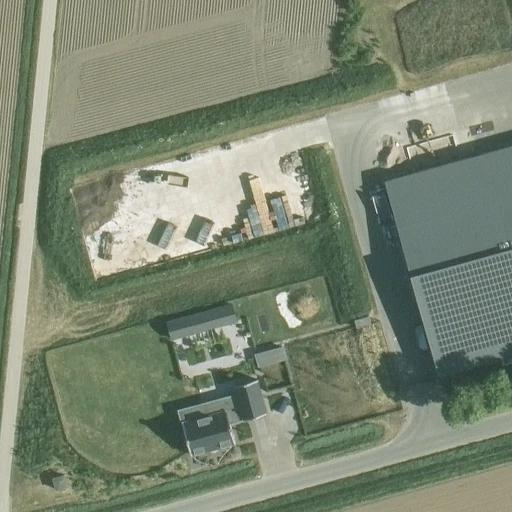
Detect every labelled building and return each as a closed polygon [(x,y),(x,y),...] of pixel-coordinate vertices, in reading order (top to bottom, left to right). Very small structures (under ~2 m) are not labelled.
[(223,144),(209,146),(211,159),(224,157),(223,144)] [(511,146),(388,181),(442,375),(511,355),(511,146)] [(190,163),(207,158),(205,149),(187,153),(190,163)] [(265,223),(296,222),(296,191),(265,192),(265,223)] [(217,310),(216,310),(221,326),(237,322),(233,306),(217,310)] [(183,319),(167,324),(171,340),(188,335),(183,319)] [(282,348),(256,355),(260,368),(286,361),(282,348)] [(180,409),(178,410),(190,454),(232,443),(228,424),(265,415),(256,382),(234,387),(236,393),(240,392),(241,396),(237,397),(238,402),(196,413),(194,406),(180,409)] [(64,476),(53,479),(56,490),(67,487),(64,476)]
